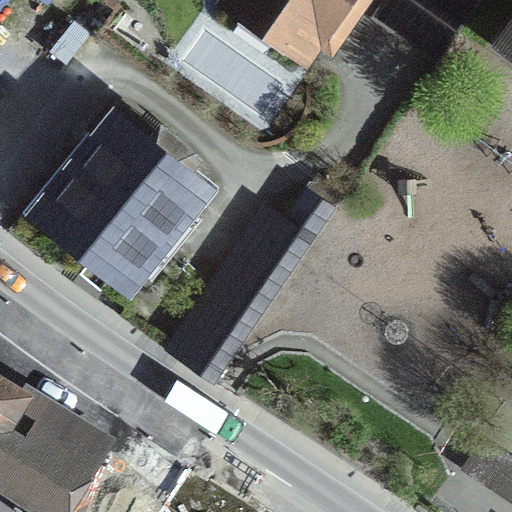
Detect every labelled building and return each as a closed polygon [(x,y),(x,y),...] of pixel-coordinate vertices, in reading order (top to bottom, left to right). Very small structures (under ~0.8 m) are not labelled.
[(227,0),(244,12),(232,29),(265,52),(277,35),(303,54),(318,34),(329,42),(359,0),(227,0)] [(389,0),(383,8),(443,51),(452,39),(479,0),(389,0)] [(511,51),(511,33),(503,45),(511,51)] [(153,130),(111,97),(88,126),(103,138),(47,207),(126,273),(192,191),(138,148),(153,130)] [(330,205),(339,192),(317,177),(250,271),(231,259),(170,350),(213,378),(333,207),(330,205)] [(0,387),(0,511),(55,511),(98,447),(0,387)]
